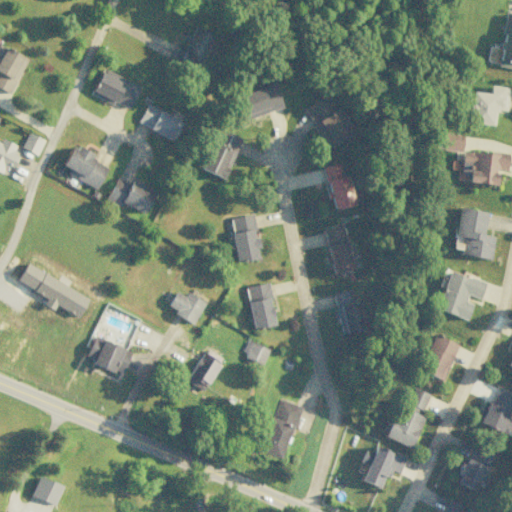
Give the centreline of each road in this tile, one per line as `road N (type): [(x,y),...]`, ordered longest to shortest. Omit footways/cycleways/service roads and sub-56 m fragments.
road 1 (residential): [(305,510),(331,410),(278,176),(279,149)]
road 2 (tertiary): [(0,378),(309,511)]
road 3 (residential): [(110,0),(0,261)]
road 4 (residential): [(407,511),(494,319),(511,253)]
